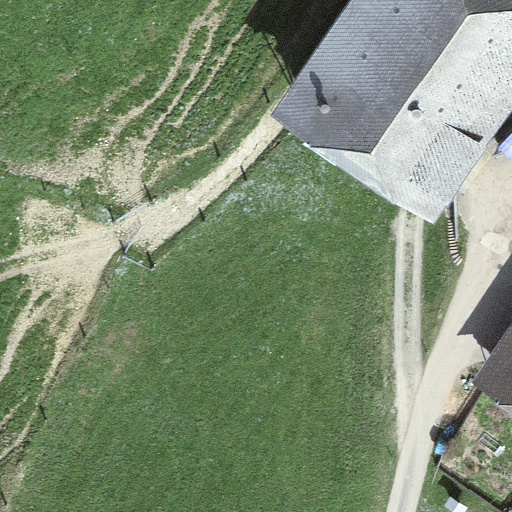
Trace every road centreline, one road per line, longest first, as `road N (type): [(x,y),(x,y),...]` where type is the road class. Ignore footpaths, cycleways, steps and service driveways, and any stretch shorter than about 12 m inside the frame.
road 1 (track): [(0,261),(143,220),(251,116),(342,0)]
road 2 (track): [(511,176),(393,511)]
